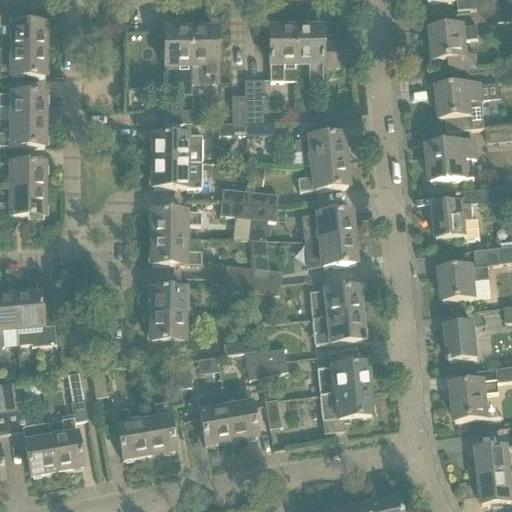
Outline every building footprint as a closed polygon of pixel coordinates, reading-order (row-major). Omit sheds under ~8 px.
[(427,0),(428,7),(457,4),(457,11),(458,16),(473,14),(472,9),(471,0),(427,0)] [(490,28),(511,25),(511,10),(489,13),(490,28)] [(0,55),(44,56),(44,30),(0,29),(0,55)] [(478,43),(476,30),(462,32),(462,31),(431,34),(434,65),(447,64),(448,77),(466,75),(478,74),(476,57),(465,58),(464,45),(478,43)] [(295,87),(295,70),(294,33),(268,34),(268,70),(269,70),(269,87),(295,87)] [(321,47),(321,33),(294,33),(295,70),(308,69),(308,86),(321,86),(321,73),(343,73),(343,47),(321,47)] [(191,88),(217,87),(216,34),(189,35),(190,71),(191,88)] [(190,100),(190,71),(189,35),(163,35),(164,90),(181,90),(181,100),(190,100)] [(0,81),(10,82),(23,82),(43,82),(44,56),(0,55),(0,81)] [(511,70),(495,73),(496,88),(511,85),(511,70)] [(467,89),(436,93),(439,124),(445,124),(447,137),(484,134),(480,94),(479,88),(467,89)] [(43,126),(43,100),(10,99),(10,100),(0,99),(0,111),(10,112),(10,126),(43,126)] [(231,129),(244,129),(244,101),(231,101),(231,129)] [(244,129),(245,129),(262,129),(262,101),(244,101),(244,129)] [(296,128),(323,128),(323,115),(295,116),(296,128)] [(163,129),(191,129),(191,116),(163,116),(163,129)] [(43,152),(43,126),(10,126),(10,140),(0,139),(0,151),(10,152),(43,152)] [(231,129),(219,129),(219,141),(245,141),(245,129),(244,129),(231,129)] [(245,141),(272,141),(272,129),(262,129),(245,129),(245,141)] [(487,147),(511,144),(511,130),(486,134),(487,147)] [(301,171),(311,170),(344,166),(341,140),(308,143),(308,144),(293,145),(294,158),(300,157),(301,171)] [(152,167),(201,167),(201,142),(185,141),(152,141),(152,167)] [(431,188),(472,184),(470,165),(476,164),(474,147),(427,152),(431,188)] [(314,196),(346,192),(344,166),(311,170),(312,183),(297,185),(298,197),(314,195),(314,196)] [(201,167),(152,167),(152,193),(185,194),(185,193),(200,193),(201,167)] [(43,196),(43,170),(10,169),(10,170),(0,169),(0,181),(10,182),(10,196),(43,196)] [(251,174),(250,190),(261,191),(263,175),(251,174)] [(511,191),(491,193),(493,207),(511,205),(511,191)] [(248,209),(249,197),(222,194),(220,206),(248,209)] [(0,221),(42,222),(43,196),(10,196),(9,209),(0,209),(0,221)] [(276,212),(277,200),(249,197),(248,209),(276,212)] [(247,223),(248,209),(220,206),(219,221),(233,222),(247,223)] [(462,209),(433,212),(436,244),(463,242),(464,246),(479,244),(477,224),(473,224),(471,209),(471,208),(470,208),(462,209)] [(274,226),(276,212),(248,209),(247,223),(249,224),(274,226)] [(200,231),(200,218),(184,218),(151,217),(151,244),(184,244),(184,230),(200,231)] [(319,246),(352,243),(349,217),(300,222),(303,247),(307,247),(319,246)] [(233,222),(231,245),(247,246),(249,224),(247,223),(233,222)] [(319,246),(303,248),(305,262),(306,274),(321,273),(354,269),(352,243),(319,246)] [(199,244),(184,244),(151,244),(151,270),(184,270),(199,270),(200,258),(199,258),(199,244)] [(489,285),(488,271),(499,269),(511,267),(511,251),(473,255),(474,272),(472,272),(440,275),(443,307),(475,304),(473,286),(489,285)] [(252,286),(253,274),(225,271),(224,283),(252,286)] [(279,289),(281,277),(253,274),(252,286),(279,289)] [(250,298),(252,286),(224,283),(223,295),(250,298)] [(278,301),(279,289),(252,286),(250,298),(278,301)] [(311,324),(359,319),(357,293),(324,296),(324,297),(309,299),(311,324)] [(199,307),(199,295),(184,295),(151,294),(150,321),(183,321),(183,307),(199,307)] [(30,352),(43,351),(55,350),(53,330),(41,331),(39,299),(12,302),(15,335),(17,350),(30,349),(30,352)] [(0,351),(3,351),(2,336),(15,335),(12,302),(0,302),(0,351)] [(453,333),(445,333),(449,367),(476,364),(495,362),(492,332),(511,329),(511,310),(490,313),(451,317),(453,333)] [(329,349),(362,345),(359,319),(311,324),(314,350),(329,348),(329,349)] [(198,347),(199,335),(183,335),(183,321),(150,321),(150,347),(183,347),(198,347)] [(224,361),(243,358),(255,357),(254,345),(223,349),(224,361)] [(260,382),(286,377),(282,353),(255,358),(260,382)] [(255,358),(255,357),(243,358),(248,385),(260,383),(260,382),(255,358)] [(62,376),(74,375),(73,364),(61,365),(62,376)] [(178,394),(190,392),(187,365),(175,366),(178,394)] [(167,395),(178,394),(175,366),(163,368),(167,395)] [(319,400),(367,395),(364,369),(332,373),(316,375),(319,400)] [(511,371),(500,373),(501,387),(511,385),(511,371)] [(95,404),(106,401),(102,374),(90,377),(95,404)] [(71,407),(83,405),(78,378),(66,380),(71,407)] [(498,398),(497,387),(483,388),(483,387),(451,390),(455,426),(487,423),(484,400),(498,398)] [(4,417),(16,415),(12,388),(0,390),(4,417)] [(222,398),(230,446),(256,442),(250,409),(247,394),(222,398)] [(323,438),(343,436),(342,424),(370,422),(367,395),(319,400),(321,418),(323,438)] [(222,398),(208,401),(196,403),(199,418),(198,418),(204,451),(230,446),(222,398)] [(269,435),(280,433),(276,405),(264,407),(269,435)] [(168,423),(165,408),(153,410),(155,426),(142,428),(148,460),(174,456),(168,423)] [(122,465),(148,460),(142,428),(139,413),(114,417),(116,432),(122,465)] [(75,439),(73,424),(47,428),(50,444),(55,476),(81,472),(76,439),(75,439)] [(47,428),(46,429),(47,431),(34,433),(34,431),(22,433),(24,448),(29,481),(55,476),(50,444),(47,428)] [(479,483),(511,479),(511,451),(476,455),(479,483)] [(511,479),(479,483),(482,510),(504,508),(504,511),(509,511),(511,511),(511,479)] [(363,511),(397,511),(395,501),(363,509),(363,511)]
